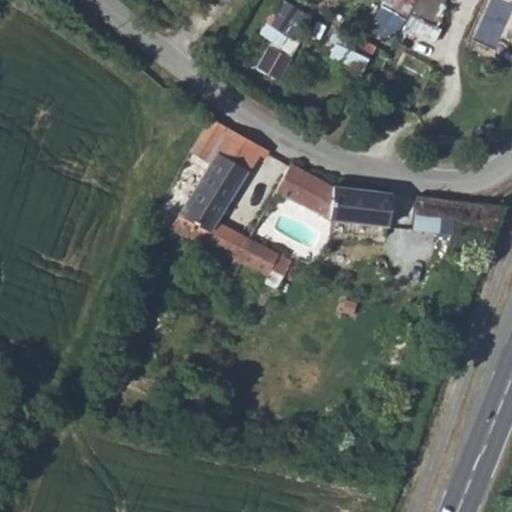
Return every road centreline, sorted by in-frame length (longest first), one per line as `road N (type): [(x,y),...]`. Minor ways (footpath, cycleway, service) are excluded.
road 1 (residential): [(95,0),(266,131),(357,170),(438,184),(487,178),(511,157)]
road 2 (secondary): [(511,384),(460,511)]
